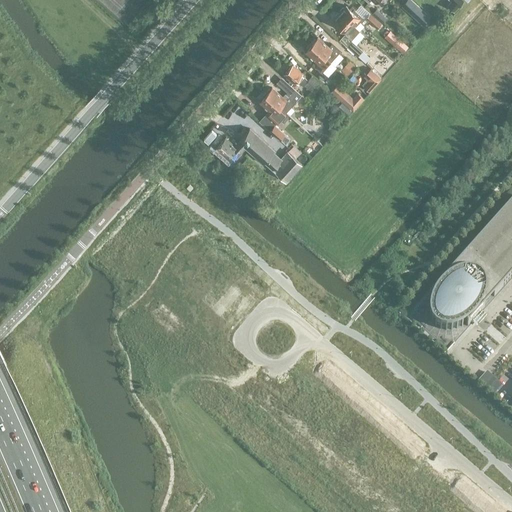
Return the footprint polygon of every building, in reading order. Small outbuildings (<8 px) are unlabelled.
[(412,0),(405,0),(401,5),(423,24),(430,16),(412,0)] [(451,0),(452,1),(448,5),(454,10),(463,0),(462,0),(451,0)] [(356,8),(365,16),(370,11),(361,3),(356,8)] [(346,5),(340,12),(355,26),(360,21),(364,25),(369,20),(366,17),(367,17),(362,16),(354,8),(352,10),(346,5)] [(381,22),(385,17),(376,10),(372,14),(381,22)] [(355,26),(340,12),(333,19),(339,24),(337,26),(345,33),(340,39),(358,55),(363,50),(351,39),(359,30),(355,26)] [(377,28),(381,24),(369,13),(367,17),(366,17),(369,20),(377,28)] [(384,36),(405,51),(410,44),(390,29),(384,36)] [(314,38),(310,43),(331,61),(340,51),(331,43),(328,47),(318,37),(315,39),(314,38)] [(331,61),(310,43),(306,47),(307,48),(305,51),(315,60),(312,63),(321,72),(331,61)] [(342,69),(349,74),(357,64),(350,59),(342,69)] [(299,84),(301,82),(313,93),(317,89),(323,94),(327,90),(321,85),(322,84),(312,76),(308,80),(305,77),(301,74),(302,72),(293,64),(284,74),(293,82),(295,81),(299,84)] [(327,72),(332,77),(336,73),(331,68),(327,72)] [(368,80),(364,85),(370,91),(381,78),(371,68),(364,76),(368,80)] [(269,88),(264,93),(286,112),(302,95),(292,86),(283,97),(272,87),(270,89),(269,88)] [(286,112),(264,93),(261,97),(261,98),(259,101),(270,111),(267,114),(276,122),(286,112)] [(343,101),(353,110),(364,98),(358,93),(354,98),(348,94),(343,101)] [(270,130),(279,138),(285,143),(290,138),(275,124),(270,130)] [(245,146),(256,155),(263,162),(264,160),(286,180),(302,163),(288,151),(281,158),(273,151),(274,150),(249,128),(247,131),(243,128),(238,134),(241,137),(239,140),(239,141),(235,145),(226,137),(216,147),(229,159),(234,153),(237,155),(245,146)] [(432,302),(432,304),(430,307),(431,307),(431,310),(430,310),(430,312),(431,312),(431,315),(430,316),(430,318),(431,318),(432,320),(431,321),(432,323),(433,323),(435,325),(434,325),(435,327),(436,327),(438,328),(437,330),(440,331),(440,330),(442,331),(442,332),(445,333),(445,332),(447,333),(447,334),(450,334),(450,333),(453,333),(453,334),(455,333),(455,332),(458,332),(458,333),(461,332),(460,331),(463,330),(463,331),(466,330),(465,329),(468,327),(471,330),(487,311),(487,310),(486,311),(485,310),(486,306),(487,306),(487,304),(486,304),(487,301),(488,301),(489,298),(488,298),(488,295),(493,295),(497,299),(496,300),(497,300),(511,283),(511,203),(506,210),(508,212),(505,216),(503,214),(458,265),(459,264),(463,268),(464,273),(461,274),(461,273),(458,273),(458,274),(456,276),(455,275),(453,276),(453,277),(449,278),(448,277),(449,276),(448,275),(431,294),(434,297),(433,299),(432,299),(431,301),(432,302)] [(488,372),(480,381),(494,395),(503,386),(488,372)]
